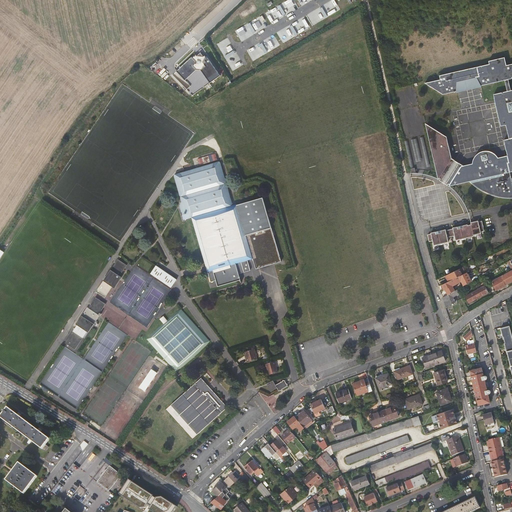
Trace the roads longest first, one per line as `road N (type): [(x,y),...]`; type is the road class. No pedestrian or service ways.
road 1 (unclassified): [(448,334),(312,387),(188,499)]
road 2 (unclassified): [(0,380),(188,499)]
road 3 (unclassified): [(448,334),(404,174)]
road 4 (residential): [(480,467),(448,334)]
